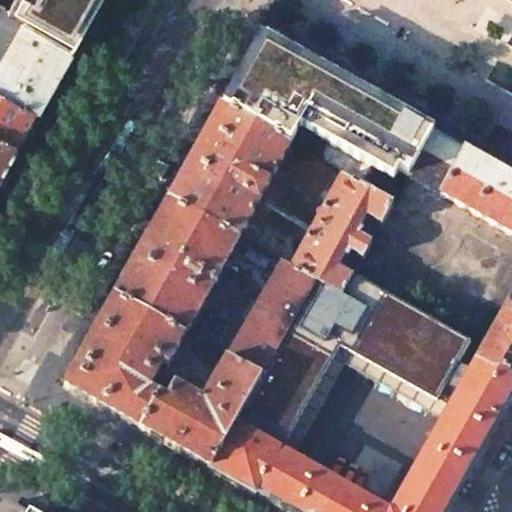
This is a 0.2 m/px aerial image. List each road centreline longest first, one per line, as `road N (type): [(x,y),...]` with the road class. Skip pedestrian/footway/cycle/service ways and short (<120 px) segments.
road 1 (residential): [(0,370),(26,360),(235,0)]
road 2 (residential): [(148,0),(0,268)]
road 3 (residential): [(511,119),(300,0)]
road 4 (tertiary): [(0,427),(158,511)]
